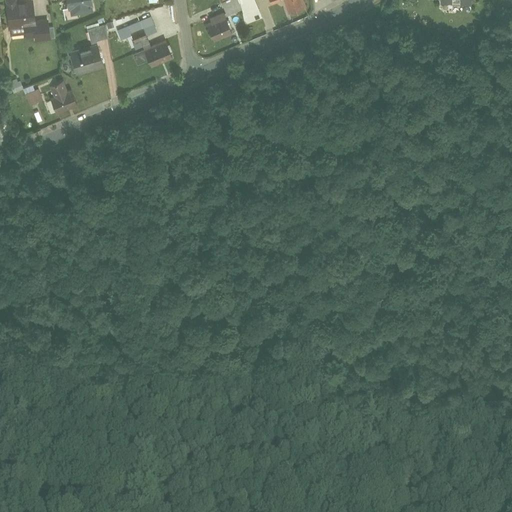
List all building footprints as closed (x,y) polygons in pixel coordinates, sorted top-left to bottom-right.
[(15,0),(5,0),(8,28),(24,26),(35,25),(35,22),(32,0),(25,0),(16,1),(15,0)] [(65,0),(67,8),(70,8),(71,15),(92,12),(91,6),(93,5),(92,0),(65,0)] [(236,0),(228,0),(223,2),(219,4),(223,12),(225,17),(241,11),(236,0)] [(236,0),(241,11),(244,26),(261,19),(253,0),(236,0)] [(306,8),(302,0),(267,0),(270,7),(283,3),(288,15),(306,8)] [(205,24),(212,43),(232,35),(225,17),(223,12),(208,18),(209,22),(205,24)] [(110,19),(111,25),(125,23),(124,17),(110,19)] [(48,21),(35,22),(35,25),(24,26),(25,39),(49,37),(48,21)] [(139,22),(127,27),(130,34),(142,29),(139,22)] [(86,30),(91,46),(97,45),(96,41),(106,38),(105,24),(86,30)] [(143,50),(150,47),(144,33),(131,39),(133,43),(131,44),(134,51),(142,47),(143,50)] [(147,60),(151,68),(172,59),(164,41),(150,47),(143,50),(147,60)] [(76,76),(104,68),(97,45),(91,46),(79,50),(78,48),(68,51),(76,76)] [(135,66),(147,60),(143,50),(131,55),(135,66)] [(55,114),(76,105),(70,89),(66,90),(62,79),(48,85),(52,96),(49,98),(55,114)] [(22,90),(19,82),(16,83),(15,80),(9,82),(11,85),(8,86),(12,94),(22,90)] [(29,106),(42,101),(37,89),(33,91),(31,86),(22,90),(29,106)]
